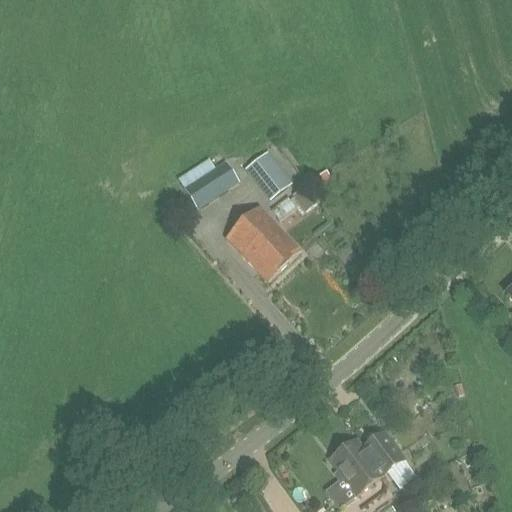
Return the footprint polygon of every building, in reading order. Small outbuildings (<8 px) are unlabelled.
[(196,212),(239,184),(225,164),(215,170),(210,161),(178,180),(184,189),(196,212)] [(269,163),(248,178),(268,206),(288,190),(269,163)] [(327,174),(315,183),(320,192),(333,183),(327,174)] [(307,216),(318,208),(305,191),(294,199),(292,201),(290,199),(271,213),(280,223),(297,210),(303,217),(306,215),(307,216)] [(301,253),(260,210),(226,242),(267,285),(301,253)] [(357,499),(405,464),(385,436),(363,451),(357,443),(331,463),(357,499)]
